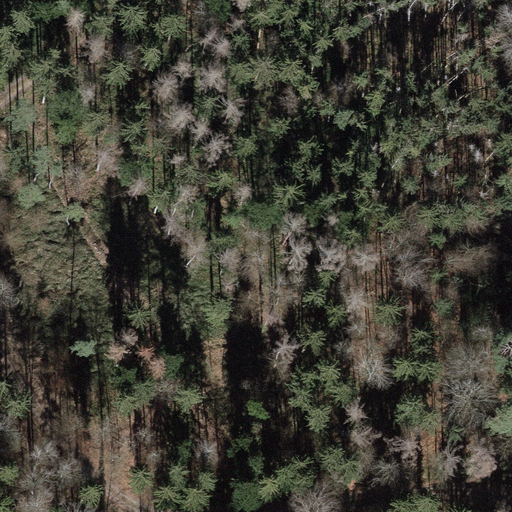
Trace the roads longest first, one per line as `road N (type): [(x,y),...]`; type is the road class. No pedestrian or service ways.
road 1 (track): [(511,507),(463,489),(268,511)]
road 2 (track): [(159,511),(71,456),(0,347)]
road 3 (track): [(117,0),(0,83)]
